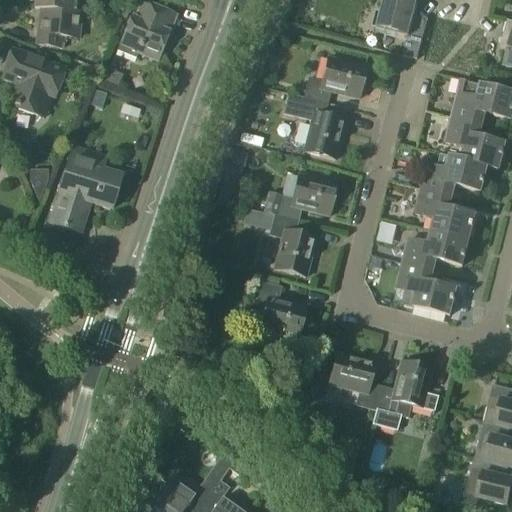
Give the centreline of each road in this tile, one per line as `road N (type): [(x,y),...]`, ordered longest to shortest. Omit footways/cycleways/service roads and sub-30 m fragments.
road 1 (residential): [(487,340),(455,340),(373,315),(358,300),(353,277),(413,62)]
road 2 (tertiary): [(145,246),(225,15)]
road 3 (tertiary): [(145,246),(84,395),(80,447)]
road 4 (tertiary): [(80,447),(124,346),(145,246)]
